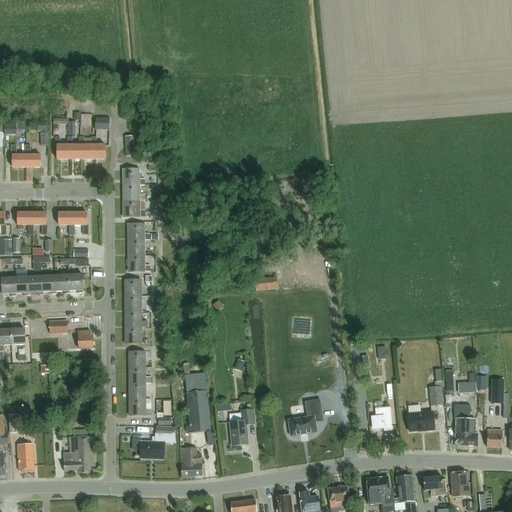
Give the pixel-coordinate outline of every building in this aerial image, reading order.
[(97,119),(96,131),(110,132),(111,119),(97,119)] [(17,134),(17,124),(5,124),(5,135),(17,134)] [(137,137),(127,138),(128,157),(138,157),(137,137)] [(57,138),(57,147),(58,147),(58,160),(70,160),(70,146),(69,146),(62,146),(62,138),(57,138)] [(74,146),(74,138),(69,138),(69,146),(70,146),(70,160),(82,160),(82,146),(81,146),(74,146)] [(81,138),(81,146),(82,146),(82,160),(94,160),(94,146),(93,146),(86,146),(86,138),(81,138)] [(93,138),(93,146),(94,146),(94,160),(107,160),(107,146),(98,146),(98,138),(93,138)] [(12,146),(12,156),(13,157),(13,168),(28,168),(27,156),(26,156),(18,156),(18,146),(12,146)] [(26,146),(26,156),(27,156),(28,168),(42,168),(42,156),(32,156),(32,146),(26,146)] [(124,186),(141,186),(141,185),(145,185),(145,179),(141,179),(141,170),(124,170),(124,186)] [(141,195),(141,186),(124,186),(124,202),(140,202),(140,201),(145,201),(145,195),(141,195)] [(140,210),(140,202),(124,202),(124,217),(140,217),(145,217),(145,211),(140,210)] [(18,214),(18,225),(28,226),(28,235),(34,235),(34,226),(33,226),(33,214),(18,214)] [(33,214),(33,226),(34,226),(42,226),(42,235),(48,235),(48,225),(47,225),(47,214),(33,214)] [(59,214),(59,226),(70,225),(70,235),(75,235),(75,225),(74,225),(74,214),(59,214)] [(88,214),(74,214),(74,225),(75,225),(84,225),(84,235),(89,235),(89,225),(88,225),(88,214)] [(128,240),(145,240),(149,240),(149,234),(145,234),(145,224),(128,224),(128,240)] [(0,239),(0,255),(12,256),(12,239),(0,239)] [(145,249),(145,240),(128,240),(128,256),(145,256),(145,255),(149,255),(149,249),(145,249)] [(145,264),(145,256),(128,256),(128,272),(145,271),(150,271),(150,264),(145,264)] [(83,290),(83,274),(69,275),(70,291),(77,290),(77,293),(83,293),(83,290)] [(70,293),(70,291),(69,275),(56,276),(56,292),(57,292),(64,291),(64,294),(70,293)] [(57,294),(57,292),(56,292),(56,276),(42,277),(43,292),(51,292),(51,294),(57,294)] [(30,296),(30,293),(29,277),(16,278),(16,294),(24,293),(24,296),(30,296)] [(43,295),(43,292),(42,277),(29,277),(30,293),(37,293),(37,295),(43,295)] [(17,296),(16,294),(16,278),(2,279),(3,295),(10,294),(10,297),(17,296)] [(257,292),(279,290),(277,278),(256,280),(257,292)] [(124,280),(124,296),(141,296),(141,279),(124,280)] [(124,312),(141,312),(146,312),(146,306),(141,306),(141,296),(124,296),(124,312)] [(219,301),(213,306),(217,312),(224,307),(219,301)] [(141,321),(141,312),(124,312),(124,328),(141,328),(141,326),(146,326),(146,321),(141,321)] [(68,322),(50,323),(50,335),(68,334),(68,322)] [(11,329),(3,330),(3,327),(0,327),(0,352),(4,352),(4,346),(12,345),(11,329)] [(25,344),(25,329),(17,329),(17,327),(11,327),(11,329),(12,345),(25,344)] [(124,328),(124,344),(141,343),(141,328),(124,328)] [(93,348),(93,335),(90,335),(90,331),(77,332),(78,348),(93,348)] [(386,348),(378,349),(379,361),(387,360),(386,348)] [(145,351),(128,352),(128,368),(145,367),(150,367),(150,362),(145,362),(145,351)] [(238,360),(234,369),(242,372),(246,363),(238,360)] [(49,374),(49,366),(41,366),(41,374),(49,374)] [(128,384),(145,383),(150,383),(150,377),(145,377),(145,367),(128,368),(128,384)] [(443,380),(442,369),(429,370),(430,381),(443,380)] [(453,371),(445,371),(447,393),(454,393),(453,371)] [(191,375),(185,376),(187,392),(208,391),(206,374),(191,375)] [(493,379),(492,404),(504,404),(504,393),(505,379),(493,379)] [(430,408),(443,407),(442,388),(443,388),(443,382),(434,383),(435,388),(429,388),(430,408)] [(128,400),(145,399),(150,399),(150,393),(145,393),(145,383),(128,384),(128,400)] [(458,384),(458,394),(476,393),(475,383),(458,384)] [(190,427),(186,427),(187,434),(211,431),(208,391),(187,392),(190,427)] [(145,399),(128,400),(128,416),(145,415),(145,399)] [(307,418),(288,421),(291,437),(317,433),(315,423),(323,422),(320,401),(305,403),(307,418)] [(455,406),(454,420),(456,420),(456,428),(455,429),(455,433),(456,434),(456,443),(455,444),(455,446),(456,448),(458,448),(459,447),(478,448),(478,435),(475,435),(476,420),(470,420),(470,407),(455,406)] [(384,432),(389,431),(389,428),(392,428),(390,408),(375,409),(376,418),(372,418),(373,429),(383,428),(384,432)] [(245,426),(255,425),(254,411),(240,412),(241,422),(229,423),(232,447),(248,445),(245,426)] [(435,431),(434,429),(433,413),(408,415),(410,432),(425,431),(426,432),(435,431)] [(0,444),(8,444),(7,433),(7,431),(4,431),(3,415),(0,415),(0,475),(5,475),(3,449),(0,448),(0,444)] [(20,415),(8,416),(10,434),(21,433),(20,415)] [(171,434),(171,427),(155,427),(155,437),(152,437),(151,442),(140,441),(139,459),(163,460),(164,443),(171,443),(171,434)] [(487,431),(487,448),(502,449),(502,432),(487,431)] [(94,469),(93,437),(69,438),(70,453),(63,453),(63,462),(63,472),(78,471),(79,474),(89,474),(89,470),(94,469)] [(17,445),(18,471),(34,470),(32,444),(17,445)] [(196,449),(181,449),(182,478),(182,479),(194,479),(194,477),(202,476),(201,455),(200,455),(198,455),(198,454),(197,449),(196,449)] [(467,473),(451,474),(453,498),(470,497),(469,484),(468,484),(467,473)] [(416,511),(412,477),(400,478),(396,479),(399,505),(406,504),(406,511),(416,511)] [(431,498),(447,496),(445,481),(442,481),(442,477),(423,479),(424,492),(431,491),(431,498)] [(394,511),(393,494),(390,494),(388,478),(366,480),(369,506),(382,505),(382,511),(394,511)] [(353,511),(353,505),(349,506),(349,500),(348,488),(328,490),(330,503),(331,511),(353,511)] [(319,511),(318,498),(310,499),(309,493),(300,494),(301,511),(319,511)] [(292,511),(291,497),(277,499),(278,511),(292,511)] [(257,511),(256,501),(231,504),(231,511),(257,511)]
